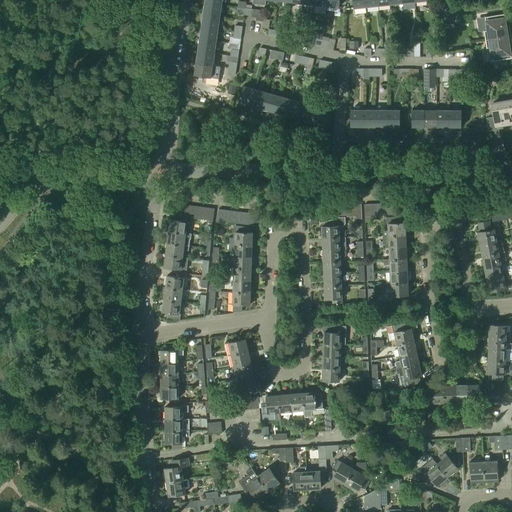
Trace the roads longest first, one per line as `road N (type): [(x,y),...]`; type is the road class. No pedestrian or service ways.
road 1 (residential): [(471,309),(465,365),(441,364),(432,335),(428,224),(453,225),(466,281)]
road 2 (residential): [(268,320),(273,233),(295,229),(303,244),(301,371),(273,371),(269,351)]
road 3 (residential): [(511,172),(332,172)]
road 4 (residential): [(149,511),(139,334)]
road 5 (residential): [(160,172),(177,0)]
road 6 (residential): [(332,172),(160,172)]
road 7 (residential): [(139,334),(160,172)]
road 8 (residential): [(160,172),(0,173)]
road 9 (residential): [(139,334),(268,320)]
